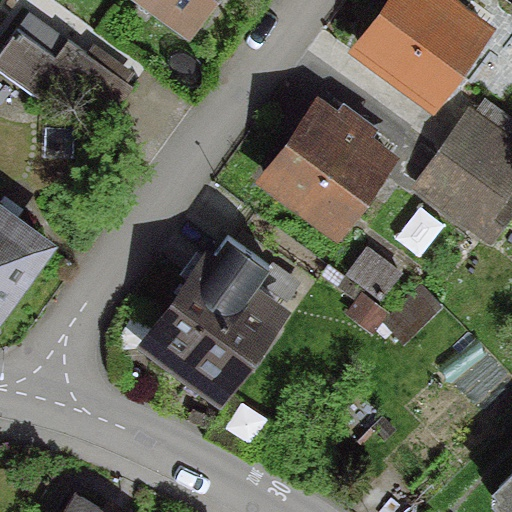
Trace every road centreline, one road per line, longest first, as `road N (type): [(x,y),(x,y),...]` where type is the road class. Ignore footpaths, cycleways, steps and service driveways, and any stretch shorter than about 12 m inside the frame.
road 1 (residential): [(318,0),(78,356),(47,418)]
road 2 (residential): [(47,418),(162,463),(253,511)]
